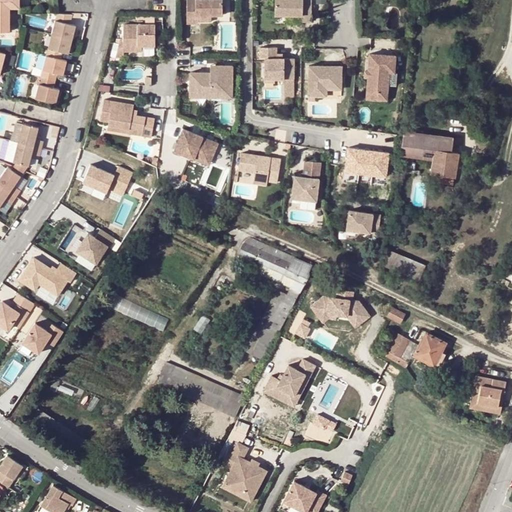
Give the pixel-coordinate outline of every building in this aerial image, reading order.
[(19,0),(0,0),(0,8),(9,9),(19,9),(19,0)] [(311,0),(274,0),(274,15),(286,15),(301,15),(301,22),(302,22),(311,22),(312,16),(311,0)] [(187,1),(187,27),(197,26),(197,18),(222,18),(223,1),(187,1)] [(0,32),(10,32),(9,9),(0,8),(0,32)] [(52,35),(72,40),(75,26),(70,24),(73,14),(58,11),(57,14),(52,35)] [(48,23),(48,12),(26,12),(26,23),(48,23)] [(301,15),(286,15),(286,24),(301,24),(302,22),(301,22),(301,15)] [(124,27),(124,41),(120,41),(115,59),(124,59),(124,53),(141,52),(142,47),(155,47),(155,27),(124,27)] [(52,35),(47,56),(61,60),(63,53),(68,54),(72,40),(52,35)] [(284,59),(276,59),(277,56),(277,48),(260,48),(260,60),(264,60),(264,79),(283,79),(283,69),(293,69),(293,59),(284,59)] [(369,70),(368,78),(367,99),(387,100),(389,72),(394,72),(395,55),(370,54),(369,70)] [(47,56),(41,78),(55,81),(58,74),(63,75),(67,61),(61,60),(47,56)] [(213,73),(191,74),(190,97),(212,97),(211,89),(233,89),(233,66),(219,66),(220,69),(213,69),(213,73)] [(308,66),(308,96),(341,97),(341,67),(308,66)] [(292,79),(293,69),(283,69),(283,79),(283,98),(292,98),(292,79)] [(53,88),(55,81),(41,78),(36,99),(56,104),(59,90),(53,88)] [(233,89),(211,89),(212,97),(233,97),(233,89)] [(134,105),(105,102),(103,123),(113,124),(113,127),(134,130),(133,135),(154,138),(156,119),(139,117),(133,116),(134,105)] [(12,141),(18,142),(23,124),(17,122),(12,141)] [(35,140),(38,128),(23,124),(18,142),(41,148),(43,142),(35,140)] [(133,135),(134,130),(113,127),(113,133),(133,135)] [(218,142),(183,128),(173,150),(209,164),(218,142)] [(404,131),(403,134),(400,154),(433,158),(430,173),(454,177),(455,177),(459,153),(451,152),(451,149),(452,143),(453,138),(404,131)] [(6,159),(13,161),(18,142),(12,141),(11,141),(6,159)] [(13,161),(13,162),(29,166),(32,155),(39,157),(41,148),(18,142),(13,161)] [(389,152),(348,147),(345,171),(386,175),(389,152)] [(281,159),(241,152),(238,170),(255,172),(253,182),(267,184),(267,181),(277,183),(281,159)] [(321,162),(305,160),(303,176),(294,175),(292,197),(316,200),(321,162)] [(24,171),(27,172),(29,166),(13,162),(12,166),(24,171)] [(9,164),(7,168),(21,177),(24,171),(12,166),(9,164)] [(108,185),(124,192),(133,173),(118,166),(114,176),(91,165),(83,182),(105,192),(107,189),(108,185)] [(20,191),(13,187),(21,177),(7,168),(0,178),(0,186),(16,197),(20,191)] [(452,185),(454,177),(430,173),(430,176),(438,177),(437,182),(452,185)] [(122,196),(124,192),(108,185),(107,189),(122,196)] [(0,205),(5,199),(11,204),(16,197),(0,186),(0,205)] [(223,226),(176,204),(169,218),(223,243),(226,237),(219,234),(223,226)] [(381,214),(349,210),(346,229),(378,233),(381,214)] [(107,246),(109,247),(114,239),(100,230),(94,238),(87,233),(76,250),(96,262),(107,246)] [(285,297),(275,292),(272,298),(244,351),(263,361),(303,284),(308,275),(306,272),(309,265),(293,258),(251,240),(250,239),(248,239),(246,240),(245,240),(244,241),(243,243),(237,255),(263,266),(285,276),(294,280),(289,289),(285,297)] [(392,251),(391,252),(387,261),(385,266),(418,280),(424,265),(392,251)] [(235,259),(260,271),(263,266),(237,255),(235,259)] [(67,279),(70,281),(75,273),(60,263),(54,271),(32,257),(17,279),(34,291),(39,284),(56,296),(67,279)] [(285,276),(263,266),(260,271),(258,276),(270,281),(273,277),(279,279),(277,284),(289,289),(294,280),(285,276)] [(468,284),(444,277),(441,288),(466,295),(468,284)] [(468,280),(468,284),(466,295),(472,296),(475,281),(468,280)] [(336,312),(348,314),(358,315),(366,309),(360,299),(355,299),(356,291),(341,288),(340,296),(323,294),(310,302),(319,316),(327,310),(336,312)] [(267,295),(272,298),(275,292),(270,289),(267,295)] [(164,329),(170,316),(113,292),(107,305),(164,329)] [(11,323),(18,328),(34,304),(17,293),(9,306),(2,302),(0,304),(0,324),(7,329),(11,323)] [(398,322),(403,314),(390,306),(385,315),(398,322)] [(366,309),(358,315),(348,314),(351,320),(355,326),(370,315),(366,309)] [(327,310),(319,316),(322,320),(329,317),(335,317),(336,312),(327,310)] [(42,339),(52,346),(62,332),(51,325),(47,332),(35,323),(21,343),(33,351),(42,339)] [(413,354),(432,364),(441,349),(444,342),(425,332),(420,341),(413,354)] [(399,357),(408,339),(397,333),(396,335),(387,351),(399,357)] [(417,344),(408,339),(399,357),(387,351),(386,353),(385,356),(405,366),(417,344)] [(447,351),(441,349),(432,364),(438,367),(447,351)] [(272,374),(263,390),(295,406),(300,397),(295,394),(306,373),(311,376),(316,365),(303,358),(297,368),(288,364),(280,379),(272,374)] [(166,363),(157,383),(234,417),(243,397),(166,363)] [(311,376),(306,373),(295,394),(300,397),(311,376)] [(476,375),(474,383),(481,385),(478,401),(501,405),(507,380),(476,375)] [(84,391),(54,377),(48,390),(78,403),(84,391)] [(500,412),(501,405),(478,401),(481,385),(474,383),(470,406),(500,412)] [(88,441),(38,407),(31,419),(81,452),(88,441)] [(333,431),(338,422),(317,412),(313,421),(333,431)] [(249,447),(237,440),(228,458),(235,461),(222,486),(251,501),(267,469),(259,465),(250,460),(244,457),(249,447)] [(0,482),(7,487),(21,466),(6,456),(0,464),(0,470),(0,471),(0,482)] [(317,492),(294,480),(283,500),(307,511),(308,510),(312,511),(316,511),(326,494),(318,490),(317,492)] [(71,505),(75,498),(52,485),(40,505),(52,511),(61,511),(64,508),(67,503),(71,505)]
